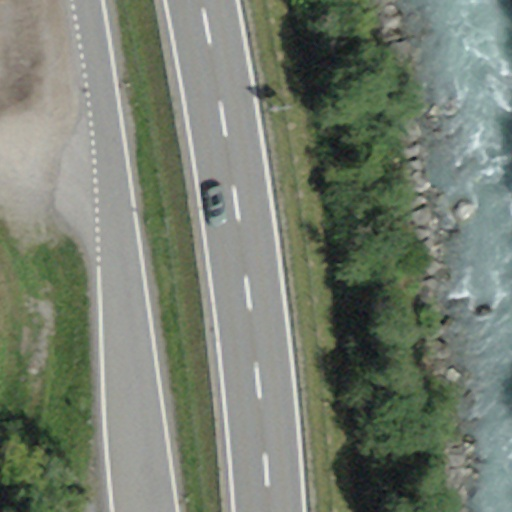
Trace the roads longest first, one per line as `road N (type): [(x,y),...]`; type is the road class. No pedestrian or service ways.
road 1 (primary): [(270,511),(234,194),(199,0)]
road 2 (unclassified): [(87,0),(111,140),(145,511)]
